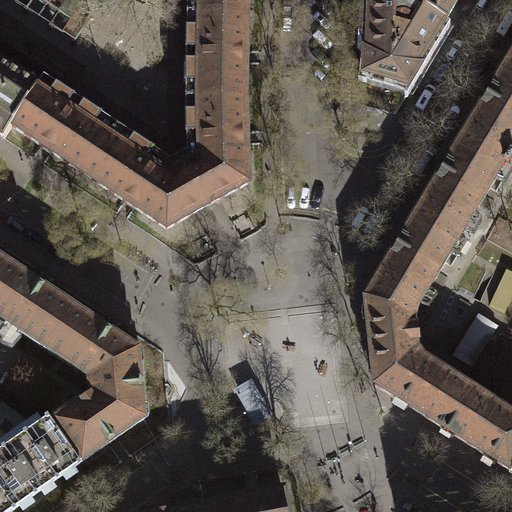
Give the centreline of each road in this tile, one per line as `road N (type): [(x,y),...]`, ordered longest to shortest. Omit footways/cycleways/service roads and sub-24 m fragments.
road 1 (residential): [(342,186),(375,180),(397,160),(497,0)]
road 2 (residential): [(306,0),(301,141),(316,171),(342,186)]
road 3 (residential): [(152,294),(0,195)]
